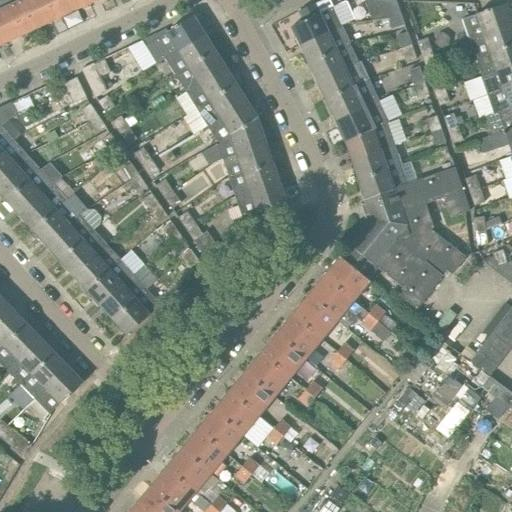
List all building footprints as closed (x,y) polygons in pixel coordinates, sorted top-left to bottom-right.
[(0,0),(0,12),(13,40),(29,33),(13,0),(0,0)] [(13,0),(29,33),(46,25),(33,0),(13,0)] [(33,0),(46,25),(62,18),(53,0),(33,0)] [(53,0),(62,18),(77,10),(72,0),(53,0)] [(72,0),(77,10),(94,3),(92,0),(72,0)] [(291,28),(300,47),(342,28),(341,27),(328,0),(325,0),(315,5),(299,12),(304,22),(291,28)] [(388,20),(401,15),(396,2),(366,0),(374,21),(388,20)] [(463,20),(470,40),(511,25),(511,22),(506,5),(463,20)] [(0,46),(13,40),(0,12),(0,46)] [(401,15),(388,20),(392,31),(405,27),(401,15)] [(154,42),(165,58),(204,34),(193,17),(154,42)] [(511,25),(470,40),(477,58),(511,46),(511,25)] [(342,28),(300,47),(309,65),(350,46),(350,45),(342,28)] [(397,36),(402,50),(412,46),(407,33),(397,36)] [(204,34),(165,58),(175,75),(214,51),(204,34)] [(418,42),(422,56),(432,53),(427,39),(418,42)] [(350,46),(309,65),(317,83),(359,64),(350,46)] [(412,46),(402,50),(406,63),(417,60),(412,46)] [(511,46),(477,58),(483,77),(511,66),(511,46)] [(214,51),(175,75),(185,92),(225,67),(214,51)] [(432,53),(422,56),(426,69),(436,66),(432,53)] [(109,69),(105,60),(95,65),(94,64),(82,70),(96,99),(105,86),(100,74),(109,69)] [(359,64),(317,83),(326,101),(367,82),(359,64)] [(511,66),(483,77),(490,96),(511,88),(511,66)] [(225,67),(185,92),(196,109),(235,84),(225,67)] [(409,70),(414,86),(424,83),(420,67),(409,70)] [(431,79),(435,94),(445,90),(440,76),(431,79)] [(69,94),(82,88),(77,78),(64,85),(69,94)] [(369,81),(367,82),(326,101),(336,122),(379,102),(369,81)] [(424,83),(414,86),(417,98),(428,94),(424,83)] [(235,84),(196,109),(206,126),(246,101),(235,84)] [(82,88),(69,94),(56,100),(61,110),(87,98),(82,88)] [(511,88),(490,96),(496,115),(511,109),(511,88)] [(445,90),(435,94),(439,106),(449,103),(445,90)] [(106,114),(115,108),(107,96),(98,103),(106,114)] [(246,101),(206,126),(216,142),(256,118),(246,101)] [(379,102),(336,122),(346,144),(387,124),(389,123),(379,102)] [(0,126),(1,126),(7,122),(17,117),(11,103),(0,108),(0,126)] [(89,123),(98,116),(90,105),(82,111),(89,123)] [(511,109),(496,115),(486,118),(492,137),(511,130),(511,109)] [(444,118),(448,132),(459,128),(454,114),(444,118)] [(98,116),(89,123),(97,134),(106,128),(98,116)] [(427,119),(432,133),(441,130),(436,116),(427,119)] [(121,135),(129,129),(122,117),(113,123),(121,135)] [(256,118),(216,142),(220,154),(264,139),(256,118)] [(387,124),(346,144),(352,162),(395,147),(387,124)] [(1,126),(0,126),(0,153),(14,141),(1,126)] [(459,128),(448,132),(453,144),(463,140),(459,128)] [(137,140),(129,129),(121,135),(129,146),(137,140)] [(441,130),(432,133),(436,146),(446,143),(441,130)] [(511,158),(511,157),(511,130),(492,137),(479,142),(484,155),(509,146),(511,153),(511,156),(510,157),(511,158)] [(110,152),(119,146),(111,135),(102,141),(110,152)] [(264,139),(220,154),(228,176),(271,160),(264,139)] [(14,141),(0,153),(0,180),(28,156),(14,141)] [(119,146),(110,152),(118,164),(127,158),(119,146)] [(395,147),(352,162),(358,181),(401,166),(395,147)] [(142,166),(151,160),(143,149),(134,155),(142,166)] [(439,157),(445,173),(454,170),(449,153),(439,157)] [(28,156),(0,180),(0,194),(6,202),(41,171),(28,156)] [(151,160),(142,166),(150,178),(159,172),(151,160)] [(271,160),(228,176),(235,197),(278,182),(271,160)] [(50,164),(41,171),(6,202),(20,217),(54,186),(63,178),(50,164)] [(130,182),(139,176),(131,165),(122,171),(130,182)] [(401,166),(358,181),(365,201),(408,186),(401,166)] [(408,186),(365,201),(372,221),(341,259),(368,281),(378,269),(404,291),(400,296),(417,309),(446,270),(452,274),(465,257),(432,231),(433,228),(425,204),(444,197),(451,217),(468,212),(454,170),(445,173),(408,186)] [(147,188),(139,176),(130,182),(135,188),(138,194),(147,188)] [(466,179),(470,193),(480,190),(475,176),(466,179)] [(164,198),(173,192),(165,180),(156,187),(164,198)] [(126,194),(135,188),(130,182),(122,188),(126,194)] [(278,182),(235,197),(242,218),(286,203),(278,182)] [(54,186),(20,217),(33,231),(68,201),(54,186)] [(480,190),(470,193),(474,205),(484,202),(480,190)] [(173,192),(164,198),(172,210),(181,204),(173,192)] [(151,212),(160,206),(152,194),(143,200),(147,206),(151,212)] [(81,216),(88,210),(81,203),(75,208),(68,201),(33,231),(47,246),(81,216)] [(145,216),(151,212),(147,206),(141,210),(145,216)] [(168,217),(160,206),(151,212),(159,224),(168,217)] [(186,230),(195,224),(187,212),(178,219),(186,230)] [(81,216),(47,246),(60,261),(94,231),(81,216)] [(472,218),(475,232),(485,231),(502,224),(499,217),(484,223),(483,217),(472,218)] [(164,230),(171,241),(180,235),(173,224),(164,230)] [(203,235),(195,224),(186,230),(208,261),(219,250),(207,233),(203,235)] [(94,231),(60,261),(73,276),(108,246),(94,231)] [(485,231),(475,232),(477,247),(488,245),(485,231)] [(180,235),(171,241),(180,253),(189,247),(180,235)] [(108,246),(73,276),(87,291),(121,261),(108,246)] [(492,253),(497,267),(508,263),(503,250),(492,253)] [(190,268),(199,262),(191,251),(182,257),(190,268)] [(369,282),(368,281),(341,259),(325,278),(354,302),(369,282)] [(121,261),(87,291),(100,306),(134,275),(121,261)] [(511,265),(508,263),(497,267),(497,268),(495,272),(511,284),(511,265)] [(134,275),(100,306),(113,321),(148,290),(134,275)] [(377,321),(368,314),(354,302),(325,278),(309,297),(338,321),(347,328),(355,318),(371,331),(378,322),(377,321)] [(148,290),(113,321),(127,337),(161,306),(148,290)] [(0,297),(0,323),(13,311),(0,297)] [(293,316),(322,340),(338,321),(309,297),(293,316)] [(368,314),(377,321),(386,312),(377,304),(368,314)] [(13,311),(0,323),(0,351),(27,325),(13,311)] [(511,334),(511,318),(507,314),(499,324),(511,334)] [(277,335),(306,359),(322,340),(293,316),(277,335)] [(390,332),(378,322),(371,331),(382,341),(390,332)] [(511,347),(511,334),(499,324),(492,334),(511,348),(511,347)] [(27,325),(0,351),(0,363),(8,371),(40,339),(27,325)] [(511,348),(492,334),(485,343),(505,357),(511,348)] [(261,354),(290,378),(306,359),(277,335),(261,354)] [(40,339),(8,371),(21,385),(54,354),(40,339)] [(337,353),(346,360),(354,350),(345,343),(337,353)] [(505,357),(485,343),(478,353),(497,368),(505,357)] [(346,360),(337,353),(329,363),(338,370),(346,360)] [(456,360),(447,353),(435,367),(444,374),(456,360)] [(497,368),(478,353),(470,363),(489,378),(497,368)] [(54,354),(21,385),(35,400),(68,368),(54,354)] [(246,374),(275,398),(290,378),(261,354),(246,374)] [(68,368),(35,400),(50,414),(83,383),(68,368)] [(230,393),(259,417),(275,398),(246,374),(230,393)] [(456,396),(463,387),(449,376),(432,396),(464,420),(473,409),(456,396)] [(511,408),(511,395),(489,378),(482,388),(511,410),(511,408)] [(306,391),(315,398),(323,389),(314,381),(306,391)] [(412,390),(401,403),(414,414),(425,401),(412,390)] [(315,398),(306,391),(298,400),(307,408),(315,398)] [(214,412),(243,436),(259,417),(230,393),(214,412)] [(198,431),(227,455),(243,436),(214,412),(198,431)] [(274,429),(283,436),(290,427),(282,420),(274,429)] [(8,426),(0,435),(0,438),(23,457),(32,447),(8,426)] [(283,436),(274,429),(266,438),(275,446),(283,436)] [(182,450),(211,474),(227,455),(198,431),(182,450)] [(278,453),(282,458),(288,457),(292,453),(292,447),(288,443),(282,443),(278,447),(278,453)] [(166,469),(195,493),(211,474),(182,450),(166,469)] [(242,467),(251,475),(259,465),(250,458),(242,467)] [(251,475),(242,467),(234,477),(243,484),(251,475)] [(151,489),(178,511),(179,511),(189,501),(203,511),(217,511),(210,506),(195,493),(166,469),(151,489)] [(135,508),(139,511),(178,511),(151,489),(135,508)] [(341,503),(346,497),(336,489),(331,496),(341,503)] [(210,506),(217,511),(220,511),(228,503),(219,495),(210,506)] [(329,501),(320,511),(337,511),(339,509),(329,501)]
